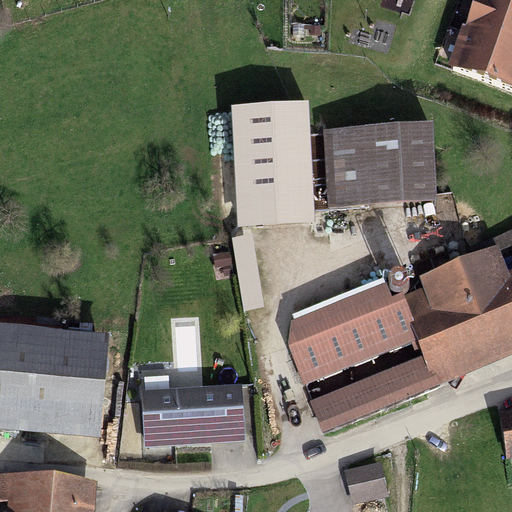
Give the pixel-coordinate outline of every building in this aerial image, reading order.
[(511,0),(469,0),(444,75),(511,98),(511,0)] [(310,219),(304,105),(235,109),(241,223),(310,219)] [(429,207),(425,137),(322,142),(326,212),(429,207)] [(511,282),(502,287),(491,257),(414,287),(418,297),(386,310),(381,298),(284,336),(304,388),(412,346),(421,369),(313,412),(322,435),(511,360),(511,282)] [(99,347),(0,339),(0,436),(91,444),(99,347)] [(237,446),(234,397),(141,404),(145,453),(237,446)] [(511,465),(511,424),(498,427),(504,466),(511,465)] [(88,511),(90,493),(0,484),(0,506),(1,507),(0,511),(88,511)]
